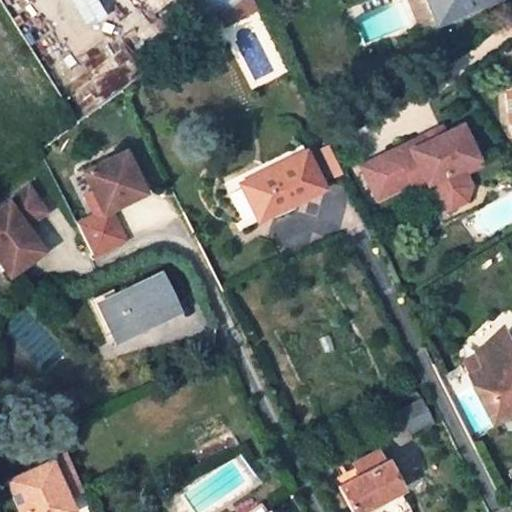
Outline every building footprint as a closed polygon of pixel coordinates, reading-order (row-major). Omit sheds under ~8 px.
[(174,0),(194,30),(233,0),(174,0)] [(426,0),(436,23),(491,0),(426,0)] [(197,39),(189,48),(200,58),(208,50),(197,39)] [(419,139),(360,169),(377,202),(411,184),(410,181),(422,175),(428,187),(437,205),(452,209),(466,202),(471,187),(464,174),(481,166),(460,125),(444,134),(422,145),(419,139)] [(441,128),(419,139),(422,145),(444,134),(441,128)] [(326,145),(319,149),(333,176),(339,171),(326,145)] [(73,222),(89,253),(120,237),(104,207),(139,189),(118,149),(77,169),(87,189),(97,210),(90,213),(73,222)] [(304,153),(227,192),(245,227),(323,188),(304,153)] [(422,175),(410,181),(411,184),(415,193),(428,187),(422,175)] [(23,185),(0,201),(0,266),(5,273),(38,249),(20,224),(40,209),(23,185)] [(80,192),(90,213),(97,210),(87,189),(80,192)] [(159,274),(95,305),(114,343),(177,312),(159,274)] [(468,364),(481,387),(502,426),(511,420),(511,337),(511,338),(505,333),(481,357),(468,364)] [(410,360),(402,364),(408,376),(416,372),(410,360)] [(72,403),(55,413),(62,423),(79,413),(72,403)] [(37,441),(46,460),(47,460),(63,494),(81,486),(56,431),(37,441)] [(377,449),(353,461),(359,473),(382,460),(377,449)] [(359,473),(337,484),(351,511),(353,511),(399,487),(384,459),(382,460),(359,473)] [(46,460),(6,478),(21,511),(59,511),(69,508),(63,494),(47,460),(46,460)]
